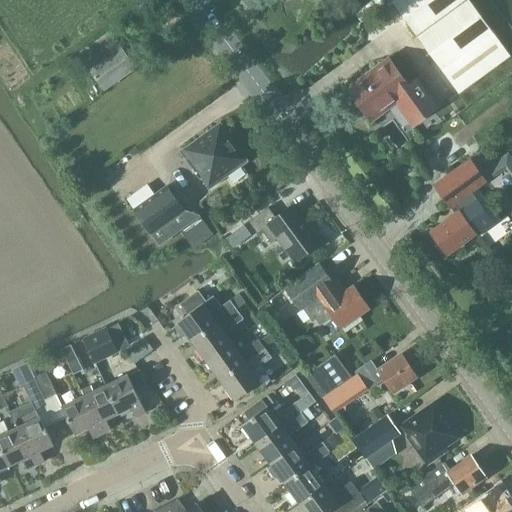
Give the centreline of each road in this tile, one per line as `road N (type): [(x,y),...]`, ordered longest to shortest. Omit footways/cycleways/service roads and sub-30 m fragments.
road 1 (tertiary): [(511,435),(194,0)]
road 2 (residential): [(35,511),(194,439)]
road 3 (residential): [(194,439),(200,401),(153,331)]
